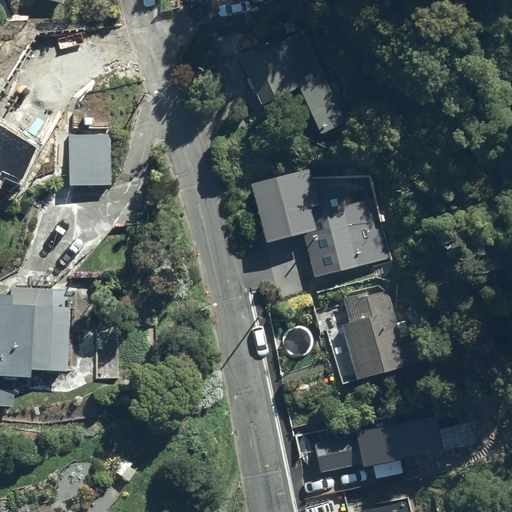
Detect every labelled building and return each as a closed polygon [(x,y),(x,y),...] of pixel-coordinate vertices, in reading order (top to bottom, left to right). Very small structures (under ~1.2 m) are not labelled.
[(297,83),(320,132),(343,121),(302,31),(266,47),(263,40),(237,52),(260,101),(297,83)] [(110,184),(109,136),(67,138),(68,185),(110,184)] [(255,217),(298,210),(321,212),(326,173),(292,169),(273,172),(271,161),(246,165),(255,217)] [(0,398),(12,399),(11,366),(71,367),(72,306),(67,306),(67,299),(51,298),(51,283),(10,281),(10,285),(0,286),(0,398)] [(326,331),(342,384),(420,365),(414,338),(410,339),(406,323),(396,326),(388,293),(343,301),(349,324),(326,331)] [(320,469),(357,460),(352,430),(299,443),(301,453),(315,450),(320,469)] [(19,511),(105,511),(105,505),(73,511),(67,511),(63,500),(41,508),(37,495),(16,503),(19,511)]
